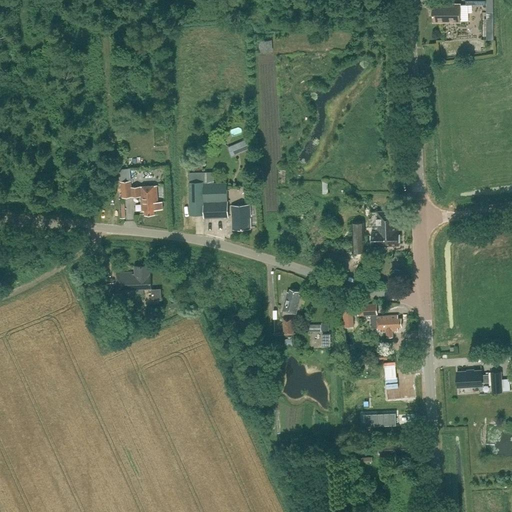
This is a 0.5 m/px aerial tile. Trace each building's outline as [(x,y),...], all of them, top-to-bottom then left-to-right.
[(494,39),(493,0),(466,0),(467,5),(486,4),(487,39),(494,39)] [(433,22),(460,21),(460,4),(433,5),(433,22)] [(260,52),(273,51),(272,40),(260,40),(260,52)] [(230,146),(235,154),(252,145),(247,136),(230,146)] [(130,168),(120,168),(123,197),(133,196),(130,168)] [(229,218),(229,202),(229,195),(217,195),(217,194),(204,194),(204,181),(190,181),(190,215),(205,214),(205,218),(229,218)] [(162,202),(157,202),(156,186),(141,187),(142,210),(145,210),(146,214),(155,213),(154,210),(162,209),(162,202)] [(236,229),(252,229),(251,205),(233,205),(233,215),(234,215),(235,221),(236,221),(236,229)] [(399,229),(397,230),(397,214),(386,215),(386,212),(372,212),(373,247),(400,246),(399,229)] [(364,222),(352,222),(353,252),(365,252),(364,222)] [(144,292),(144,289),(151,288),(150,265),(135,266),(135,274),(133,274),(133,272),(116,273),(118,293),(136,292),(136,291),(138,290),(138,293),(144,292)] [(162,289),(152,289),(152,300),(162,299),(162,289)] [(288,291),(282,310),(296,314),(302,295),(300,294),(301,291),(290,289),(290,292),(288,291)] [(344,302),(344,320),(354,320),(353,302),(344,302)] [(377,303),(365,304),(359,305),(360,315),(371,314),(372,328),(378,327),(379,332),(387,331),(387,337),(394,336),(393,331),(399,330),(399,328),(402,327),(401,318),(399,318),(399,315),(378,316),(377,303)] [(294,334),(293,317),(274,318),(275,335),(294,334)] [(333,346),(333,332),(323,331),(323,345),(333,346)] [(481,369),(456,371),(458,387),(482,385),(482,382),(492,382),(492,392),(502,391),(501,371),(491,372),(491,374),(482,374),(481,369)] [(396,413),(362,414),(363,426),(396,425),(396,413)] [(408,440),(379,442),(380,457),(408,455),(408,452),(411,452),(411,443),(408,443),(408,440)] [(378,441),(368,441),(369,452),(379,451),(378,441)]
